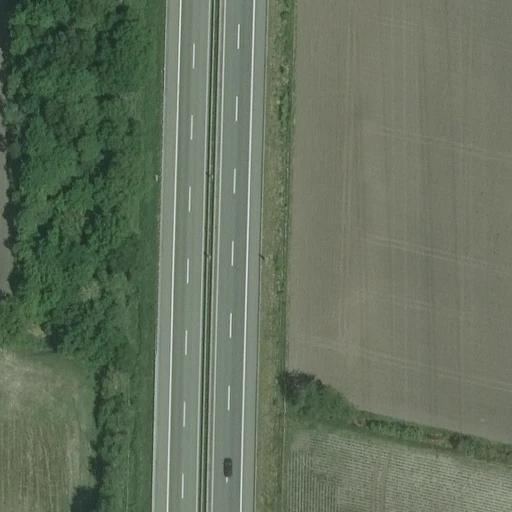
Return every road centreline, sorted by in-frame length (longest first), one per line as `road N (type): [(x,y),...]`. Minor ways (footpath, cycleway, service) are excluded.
road 1 (motorway): [(231,511),(245,0)]
road 2 (motorway): [(199,0),(186,511)]
